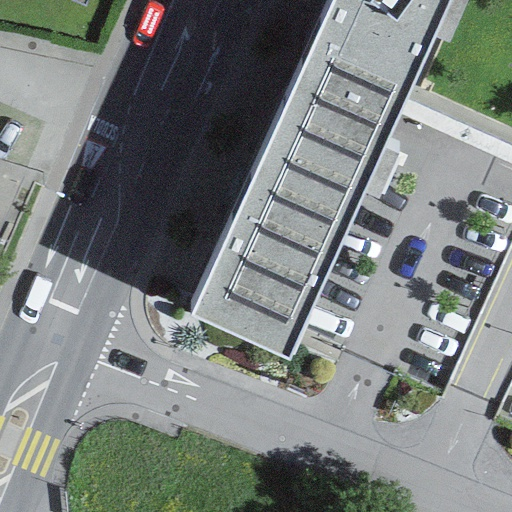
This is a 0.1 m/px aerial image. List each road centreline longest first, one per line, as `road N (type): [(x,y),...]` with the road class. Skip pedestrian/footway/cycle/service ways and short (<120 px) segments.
road 1 (residential): [(475,511),(43,343)]
road 2 (secondary): [(43,343),(198,0)]
